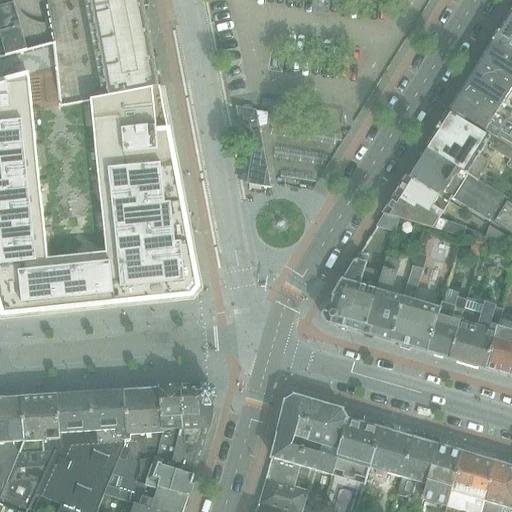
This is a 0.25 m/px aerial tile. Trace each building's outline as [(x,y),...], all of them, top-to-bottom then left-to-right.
[(142,0),(47,0),(56,44),(58,43),(61,106),(137,92),(156,89),(159,88),(142,0)] [(0,33),(21,28),(14,4),(0,8),(0,33)] [(511,19),(508,17),(493,40),(511,51),(511,19)] [(27,52),(21,28),(0,33),(0,58),(8,56),(27,52)] [(511,51),(493,40),(480,62),(511,83),(511,51)] [(58,43),(56,44),(27,52),(8,56),(0,58),(0,295),(1,298),(22,313),(33,311),(93,305),(130,301),(168,297),(179,296),(194,276),(192,265),(191,265),(171,154),(168,153),(157,94),(156,89),(137,92),(61,106),(58,43)] [(511,83),(480,62),(465,85),(511,114),(511,115),(511,83)] [(511,114),(465,85),(449,110),(452,112),(511,149),(511,115),(511,114)] [(236,107),(237,115),(238,117),(239,118),(240,119),(250,127),(251,127),(252,127),(258,127),(258,128),(259,128),(256,111),(236,107)] [(448,114),(445,117),(443,121),(426,148),(479,181),(490,162),(480,156),(488,143),(491,145),(489,148),(510,161),(506,167),(511,170),(511,149),(452,112),(450,115),(448,114)] [(511,206),(509,204),(511,202),(478,182),(479,181),(426,148),(410,173),(445,194),(488,221),(511,235),(511,206)] [(262,187),(271,189),(264,150),(263,150),(263,151),(254,157),(249,185),(262,187)] [(445,194),(410,173),(395,198),(439,220),(449,203),(442,199),(445,194)] [(439,220),(395,198),(384,215),(399,219),(433,229),(443,232),(463,238),(466,227),(439,220)] [(399,219),(384,215),(377,227),(395,233),(399,219)] [(489,227),(486,238),(502,243),(509,239),(489,227)] [(486,237),(474,231),(469,240),(483,243),(486,237)] [(479,256),(482,244),(473,241),(470,253),(479,256)] [(367,264),(355,261),(343,282),(334,297),(335,298),(332,306),(326,309),(323,317),(327,324),(365,335),(376,293),(360,288),(367,264)] [(397,272),(383,268),(377,290),(376,293),(365,335),(391,342),(403,301),(390,297),(397,272)] [(412,269),(403,301),(391,342),(427,352),(439,311),(408,302),(410,295),(416,296),(423,272),(412,269)] [(441,305),(439,311),(427,352),(449,359),(466,301),(457,299),(458,295),(445,292),(441,305)] [(503,309),(468,299),(467,302),(466,301),(449,359),(485,369),(496,333),(500,321),(503,309)] [(511,325),(500,321),(496,333),(485,369),(511,377),(511,325)] [(210,388),(182,389),(183,429),(208,428),(208,427),(212,411),(211,410),(210,404),(215,399),(214,392),(210,388)] [(183,429),(182,389),(160,391),(162,428),(162,435),(160,445),(155,460),(161,462),(159,467),(169,470),(178,431),(183,431),(183,429)] [(162,428),(160,391),(124,393),(125,436),(128,436),(129,441),(124,442),(124,444),(124,445),(103,496),(135,505),(139,506),(146,485),(155,460),(160,445),(162,435),(162,428)] [(125,436),(124,393),(91,395),(92,431),(86,446),(61,507),(59,511),(97,511),(103,496),(124,445),(124,444),(124,442),(129,441),(128,436),(125,436)] [(92,431),(91,395),(57,397),(58,433),(58,440),(60,440),(61,451),(56,451),(35,496),(61,507),(86,446),(92,431)] [(58,433),(57,397),(22,400),(21,442),(18,453),(13,465),(0,498),(0,499),(28,511),(35,496),(56,451),(61,451),(60,440),(58,440),(58,433)] [(343,411),(314,402),(295,397),(285,402),(279,434),(272,459),(267,479),(295,487),(301,467),(332,476),(332,474),(348,421),(343,411)] [(21,442),(22,400),(0,400),(0,460),(13,465),(18,453),(21,442)] [(369,427),(348,421),(332,474),(365,483),(369,469),(382,426),(379,422),(375,421),(370,423),(369,427)] [(386,424),(382,426),(369,469),(377,471),(375,475),(383,478),(385,473),(401,478),(413,440),(392,434),(393,430),(391,425),(386,424)] [(195,476),(208,428),(183,429),(183,431),(178,431),(169,470),(194,478),(195,476)] [(437,447),(413,440),(401,478),(396,496),(408,500),(407,503),(419,507),(437,447)] [(462,454),(437,447),(419,507),(421,507),(423,501),(446,508),(446,507),(450,492),(462,454)] [(481,511),(495,464),(462,454),(450,492),(446,507),(464,511),(481,511)] [(0,498),(13,465),(0,460),(0,498)] [(161,462),(155,460),(146,485),(158,489),(187,499),(194,478),(169,470),(159,467),(161,462)] [(511,511),(511,468),(495,464),(481,511),(511,511)] [(295,487),(267,479),(260,503),(289,511),(299,511),(305,490),(295,487)] [(182,511),(187,499),(158,489),(154,501),(150,501),(148,505),(152,507),(151,510),(159,511),(182,511)] [(289,511),(260,503),(257,511),(289,511)]
